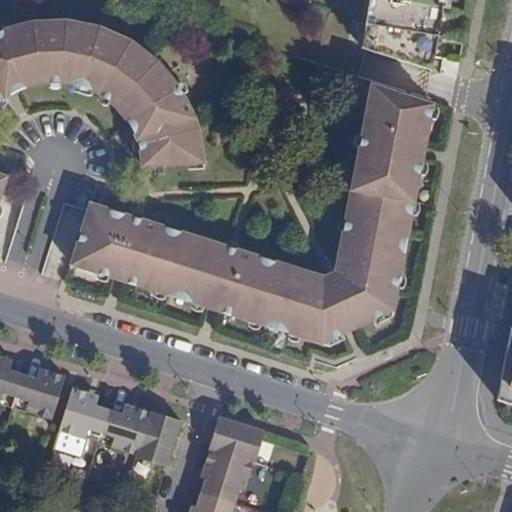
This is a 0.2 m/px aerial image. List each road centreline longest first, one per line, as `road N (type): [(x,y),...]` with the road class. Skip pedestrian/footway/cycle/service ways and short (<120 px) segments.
road 1 (tertiary): [(434,442),(469,324),(511,99)]
road 2 (residential): [(220,378),(0,307)]
road 3 (residential): [(434,442),(220,378)]
road 4 (residential): [(220,378),(176,511)]
